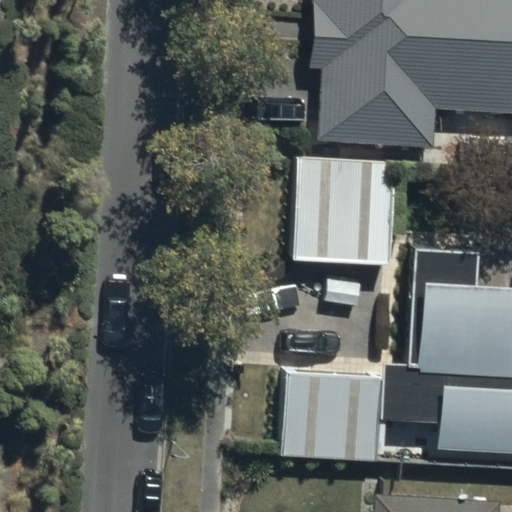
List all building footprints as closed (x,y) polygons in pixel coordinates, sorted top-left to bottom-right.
[(511,0),(310,0),(306,64),(325,66),(319,142),(438,150),(441,107),(511,111),(511,0)] [(294,160),(288,260),(387,266),(393,166),(294,160)] [(476,285),(477,252),(409,247),(404,364),(382,363),(379,421),(436,424),(435,453),(511,456),(511,293),(511,294),(511,286),(476,285)] [(378,378),(280,373),(276,457),(374,462),(378,378)] [(495,511),(496,503),(372,495),(371,511),(495,511)]
